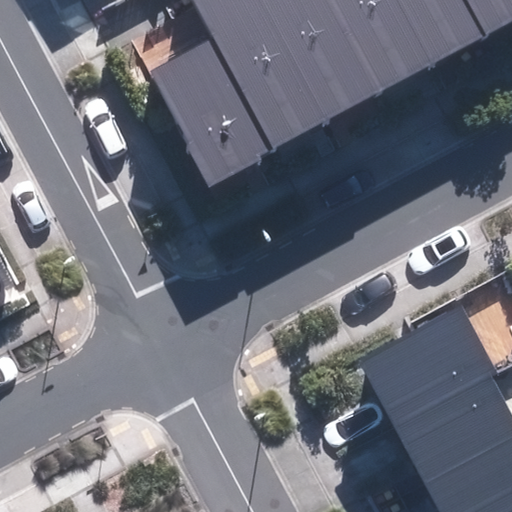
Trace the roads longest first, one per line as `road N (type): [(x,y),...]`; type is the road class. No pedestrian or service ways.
road 1 (residential): [(161,323),(511,138)]
road 2 (residential): [(0,35),(161,323)]
road 3 (residential): [(161,323),(259,511)]
road 4 (residential): [(0,410),(161,323)]
